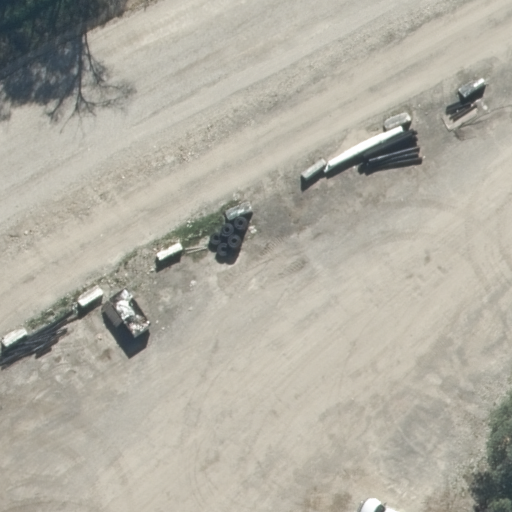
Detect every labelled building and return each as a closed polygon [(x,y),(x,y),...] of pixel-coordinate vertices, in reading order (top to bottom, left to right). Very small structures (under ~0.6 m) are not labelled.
[(277,0),(215,0),(205,13),(241,44),(277,0)] [(89,78),(36,122),(70,163),(123,118),(89,78)] [(373,139),(347,114),(255,208),(281,233),(373,139)] [(364,241),(346,224),(428,140),(404,117),(295,231),(318,253),(296,276),(364,342),(419,285),(395,261),(376,281),(350,256),(364,241)] [(154,166),(114,204),(159,253),(200,215),(154,166)] [(37,180),(17,198),(0,179),(0,405),(20,426),(152,300),(37,180)] [(217,246),(195,271),(239,310),(261,285),(217,246)] [(172,511),(79,418),(55,442),(124,511),(172,511)] [(299,511),(307,501),(267,471),(241,505),(249,511),(299,511)]
